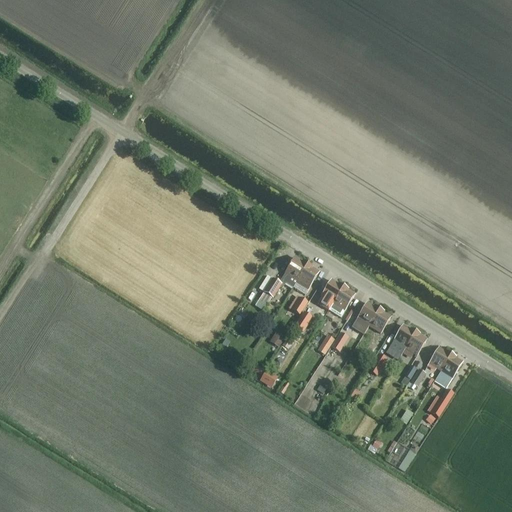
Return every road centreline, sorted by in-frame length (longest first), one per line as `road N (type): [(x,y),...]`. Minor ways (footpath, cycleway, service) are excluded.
road 1 (unclassified): [(511,377),(0,55)]
road 2 (track): [(0,316),(121,130)]
